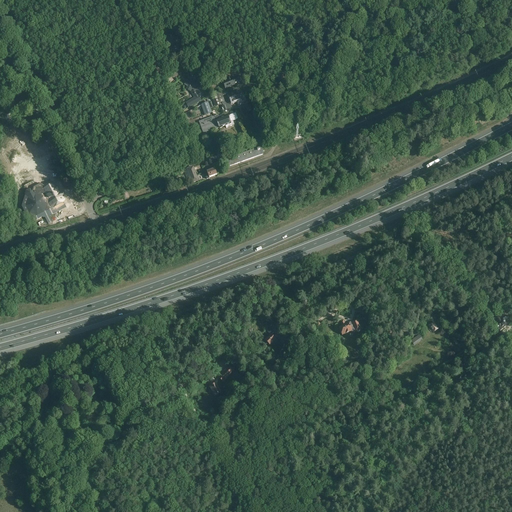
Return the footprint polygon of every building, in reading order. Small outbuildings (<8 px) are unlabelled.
[(226,84),(224,85),(226,89),(237,85),(234,78),(231,80),(230,78),(226,80),(227,81),(225,82),(226,84)] [(195,98),(186,103),(188,108),(201,101),(198,95),(201,93),(198,88),(196,89),(193,87),(194,85),(190,82),(186,89),(190,91),(195,98)] [(231,100),(233,104),(243,100),(240,90),(228,95),(230,100),(231,100)] [(220,103),(225,101),(223,96),(226,95),(226,93),(218,96),(220,103)] [(212,99),(215,107),(221,105),(217,96),(212,99)] [(201,105),(205,116),(212,113),(208,103),(201,105)] [(218,115),(214,117),(215,121),(216,121),(219,128),(222,127),(225,126),(226,128),(234,125),(233,122),(238,120),(235,113),(227,117),(226,117),(220,119),(219,116),(218,115)] [(210,118),(200,122),(203,130),(204,133),(215,129),(215,130),(219,128),(216,121),(215,121),(214,117),(210,119),(210,118)] [(229,167),(263,155),(261,148),(227,160),(229,167)] [(193,168),(187,170),(193,183),(198,181),(193,168)] [(209,178),(216,175),(214,169),(207,172),(208,174),(205,175),(207,179),(209,178)] [(28,198),(26,206),(32,219),(34,222),(42,217),(45,218),(48,224),(52,222),(49,217),(66,208),(63,202),(64,200),(62,197),(63,195),(62,193),(60,193),(58,194),(53,184),(49,182),(44,185),(43,188),(37,186),(27,191),(26,194),(28,198)] [(498,318),(494,321),(497,325),(496,326),(500,331),(507,325),(503,320),(501,321),(498,318)] [(348,324),(345,325),(343,321),(340,322),(342,326),(339,328),(342,335),(351,331),(352,332),(353,333),(356,332),(357,332),(360,331),(360,330),(357,321),(349,324),(348,324)] [(428,326),(433,333),(439,329),(433,322),(428,326)] [(271,335),(265,341),(270,345),(276,339),(275,339),(279,336),(276,333),(273,337),(271,335)] [(281,338),(280,340),(284,344),(289,339),(285,335),(283,336),(281,338)] [(414,346),(422,339),(419,335),(410,341),(414,346)] [(223,383),(234,370),(229,366),(218,378),(223,383)] [(236,372),(233,376),(240,383),(244,379),(236,372)] [(216,384),(210,387),(213,393),(212,393),(214,397),(220,393),(216,384)]
